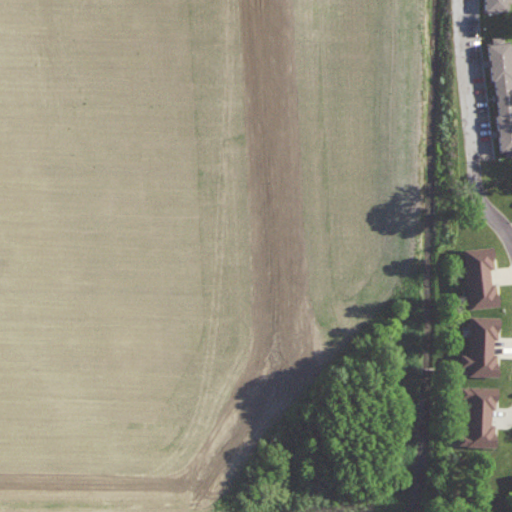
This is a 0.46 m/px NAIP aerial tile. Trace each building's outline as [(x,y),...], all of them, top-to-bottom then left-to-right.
[(477,0),(477,9),(504,9),(503,0),(477,0)] [(480,38),(492,154),(511,151),(511,108),(506,47),(502,47),(500,36),(480,38)] [(458,247),(463,307),(493,304),(491,281),(488,281),(485,245),(458,247)] [(492,315),(465,314),(464,353),(456,352),(456,364),(464,364),(463,373),(492,374),(492,351),(491,351),(492,315)] [(489,385),(455,385),(455,396),(462,396),(462,432),(452,432),(451,444),(489,444),(489,385)]
